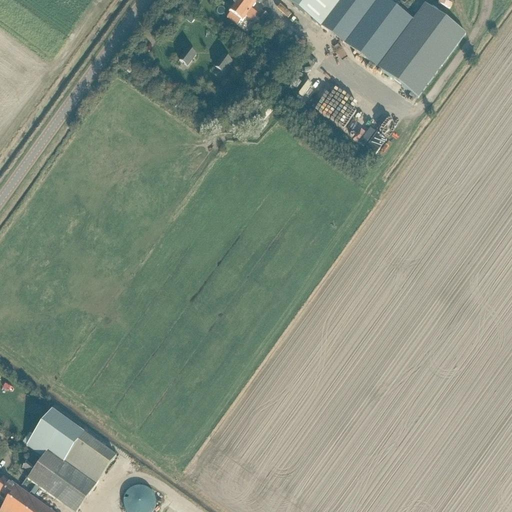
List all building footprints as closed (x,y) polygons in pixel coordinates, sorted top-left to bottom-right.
[(231,15),(228,20),(238,27),(242,23),(243,24),(247,18),(252,22),(258,15),(252,11),(256,6),(247,0),(239,0),(230,14),(231,15)] [(281,0),(320,28),(321,29),(342,0),(281,0)] [(342,0),(321,29),(375,69),(412,21),(413,21),(424,6),(428,0),(342,0)] [(412,21),(375,69),(376,70),(416,100),(464,36),(424,6),(413,21),(412,21)] [(264,23),(269,16),(263,12),(258,19),(264,23)] [(269,15),(269,16),(262,26),(272,34),(280,23),(269,15)] [(192,16),(187,22),(191,25),(196,19),(192,16)] [(188,51),(179,62),(188,68),(196,57),(188,51)] [(224,56),(215,69),(223,76),(233,63),(224,56)] [(268,107),(252,123),(261,132),(266,126),(263,123),(273,112),(268,107)] [(39,490),(69,511),(78,511),(117,458),(84,434),(84,435),(52,412),(27,447),(43,459),(27,481),(36,487),(39,490)] [(26,463),(22,469),(30,475),(34,468),(26,463)] [(0,486),(0,500),(7,506),(18,490),(16,488),(15,489),(4,481),(0,486)] [(123,502),(123,505),(124,508),(124,510),(125,511),(153,511),(154,511),(155,509),(156,507),(156,504),(156,501),(155,499),(154,496),(152,494),(151,492),(148,490),(146,489),(143,488),(140,487),(138,487),(135,488),(132,489),(130,490),(128,492),(126,494),(125,497),(124,499),(123,502)] [(49,511),(18,490),(7,506),(1,511),(49,511)]
